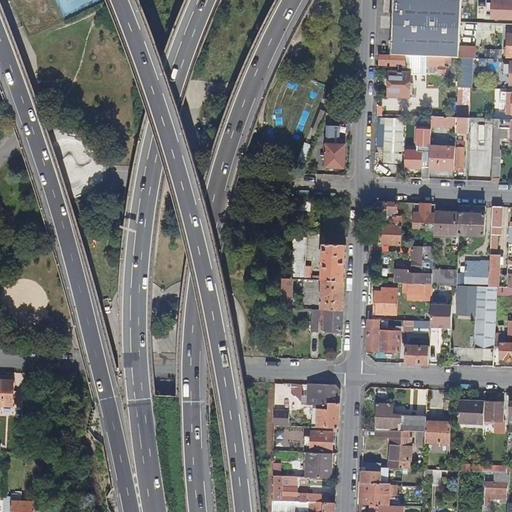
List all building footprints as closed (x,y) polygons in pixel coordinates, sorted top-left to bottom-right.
[(460,58),(461,48),(462,0),(393,0),(391,56),(454,58),(460,58)] [(511,0),(488,0),(488,19),(511,20),(511,0)] [(476,48),(461,48),(460,58),(476,59),(476,48)] [(454,58),(391,56),(380,55),(380,65),(440,67),(440,73),(447,73),(447,62),(454,63),(454,58)] [(487,69),(498,70),(498,61),(478,60),(478,65),(488,66),(487,69)] [(411,97),(412,73),(391,72),(390,97),(411,97)] [(468,106),(458,105),(458,118),(467,118),(468,106)] [(161,115),(161,106),(148,106),(148,115),(161,115)] [(457,125),(458,118),(434,117),(434,122),(436,122),(436,124),(457,125)] [(467,118),(458,118),(457,125),(457,132),(470,132),(470,123),(470,119),(467,118)] [(384,165),(403,166),(405,120),(386,119),(384,165)] [(511,120),(495,120),(495,124),(495,128),(511,128),(511,120)] [(421,135),(418,137),(417,148),(415,148),(415,152),(408,151),(407,168),(423,168),(423,179),(430,179),(430,169),(431,147),(432,127),(432,122),(432,121),(422,121),(422,127),(418,127),(418,132),(421,135)] [(343,137),(343,126),(325,125),(325,136),(343,137)] [(306,158),(311,144),(304,142),(299,155),(306,158)] [(346,146),(328,145),(327,168),(345,169),(346,146)] [(430,169),(456,170),(457,148),(431,147),(430,169)] [(457,148),(456,170),(460,170),(460,168),(465,168),(465,148),(457,148)] [(501,159),(493,159),(492,179),(500,179),(501,159)] [(414,218),(415,204),(401,203),(400,217),(389,217),(389,211),(398,211),(398,203),(379,203),(373,207),(373,222),(388,223),(388,225),(382,225),(381,245),(402,246),(403,220),(406,220),(406,218),(414,218)] [(421,223),(436,224),(436,212),(436,205),(415,204),(414,218),(414,230),(416,230),(416,228),(421,228),(421,223)] [(490,287),(498,288),(499,288),(499,283),(500,256),(497,256),(498,227),(502,228),(503,207),(494,207),(492,249),(490,285),(490,287)] [(436,212),(436,224),(435,235),(454,235),(453,243),(460,244),(460,235),(461,213),(436,212)] [(486,215),(461,213),(460,235),(485,236),(486,215)] [(291,279),(293,279),(305,280),(307,239),(293,238),(291,279)] [(323,281),(345,281),(346,245),(324,245),(323,277),(313,277),(313,280),(323,281)] [(423,260),(434,260),(435,247),(413,246),(413,260),(417,260),(417,271),(397,271),(396,283),(409,284),(433,285),(433,275),(422,274),(423,260)] [(480,285),(490,285),(492,249),(487,249),(486,257),(489,257),(489,262),(481,262),(481,263),(467,262),(466,284),(480,284),(480,285)] [(459,271),(434,270),(433,275),(433,285),(434,285),(458,286),(459,271)] [(292,310),(293,279),(291,279),(282,279),(281,309),(292,310)] [(326,311),(344,312),(345,281),(323,281),(322,311),(326,311)] [(425,289),(433,289),(433,285),(409,284),(408,294),(425,294),(425,289)] [(477,315),(476,349),(495,350),(496,348),(496,334),(498,288),(490,287),(459,286),(458,305),(471,305),(470,315),(477,315)] [(398,315),(399,289),(386,289),(386,293),(378,292),(377,314),(398,315)] [(432,305),(431,328),(452,328),(453,306),(432,305)] [(320,320),(320,311),(312,311),(312,320),(319,320),(320,320)] [(322,332),(343,332),(344,312),(326,311),(326,324),(322,324),(322,332)] [(380,332),(380,320),(369,320),(368,352),(401,353),(402,329),(396,329),(396,332),(380,332)] [(413,334),(413,321),(405,321),(404,326),(406,326),(405,334),(413,334)] [(496,334),(496,348),(502,348),(501,359),(511,359),(511,321),(511,322),(510,340),(503,340),(504,334),(496,334)] [(407,364),(430,365),(430,347),(408,346),(407,364)] [(0,380),(0,407),(14,407),(15,381),(0,380)] [(308,385),(308,410),(313,410),(328,411),(329,404),(340,404),(341,392),(335,386),(308,385)] [(485,425),(485,421),(486,403),(461,402),(460,425),(485,425)] [(504,403),(486,403),(485,421),(504,422),(504,403)] [(339,430),(340,404),(329,404),(328,411),(313,410),(313,428),(339,430)] [(378,405),(377,431),(413,432),(427,432),(427,421),(427,418),(394,416),(394,406),(378,405)] [(274,411),(273,426),(289,427),(289,412),(274,411)] [(452,422),(427,421),(427,432),(426,442),(451,443),(452,422)] [(393,438),(391,469),(410,469),(413,432),(377,431),(377,438),(393,438)] [(311,447),(311,453),(333,454),(333,433),(312,432),(312,443),(309,443),(309,447),(311,447)] [(333,454),(311,453),(309,453),(308,478),(332,479),(333,454)] [(361,505),(380,505),(390,506),(390,498),(397,498),(397,487),(391,486),(391,484),(382,484),(382,468),(363,468),(361,505)] [(435,470),(425,470),(425,478),(434,478),(435,470)] [(434,486),(442,487),(443,471),(435,470),(434,478),(434,486)] [(496,473),(496,483),(487,483),(487,504),(492,504),(492,499),(504,499),(507,499),(508,491),(510,491),(510,473),(508,473),(496,473)] [(298,487),(298,478),(287,477),(274,477),(273,503),(330,504),(330,496),(301,495),(301,498),(298,498),(282,498),(282,487),(298,487)] [(282,487),(282,498),(298,498),(298,487),(282,487)] [(21,503),(4,502),(3,511),(28,511),(28,507),(21,507),(21,503)] [(335,511),(336,505),(330,504),(273,503),(272,511),(335,511)]
